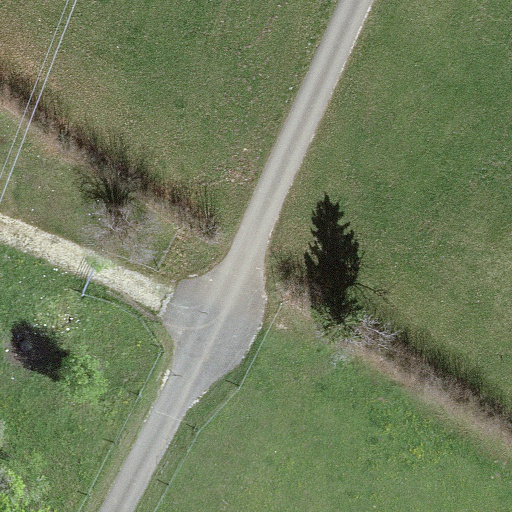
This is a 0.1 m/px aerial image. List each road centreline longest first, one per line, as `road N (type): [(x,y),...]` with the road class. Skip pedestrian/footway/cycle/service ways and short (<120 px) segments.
road 1 (track): [(115,511),(215,315),(357,0)]
road 2 (track): [(215,315),(79,263),(0,221)]
